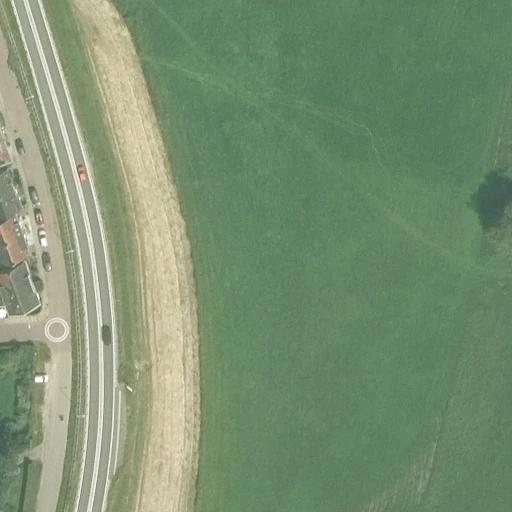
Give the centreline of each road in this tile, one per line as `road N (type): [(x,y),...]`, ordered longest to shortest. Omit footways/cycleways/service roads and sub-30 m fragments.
road 1 (tertiary): [(89,511),(100,426),(94,266),(23,0)]
road 2 (residential): [(60,328),(43,201),(0,55)]
road 3 (residential): [(46,511),(60,328)]
